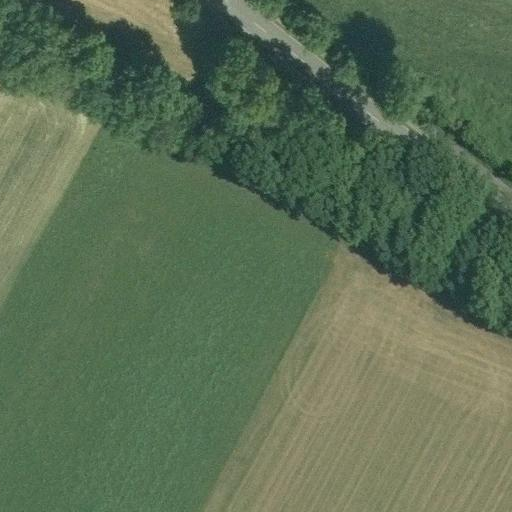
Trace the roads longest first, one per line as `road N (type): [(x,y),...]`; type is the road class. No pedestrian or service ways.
road 1 (track): [(511,297),(463,291),(0,44)]
road 2 (tertiary): [(234,0),(511,221)]
